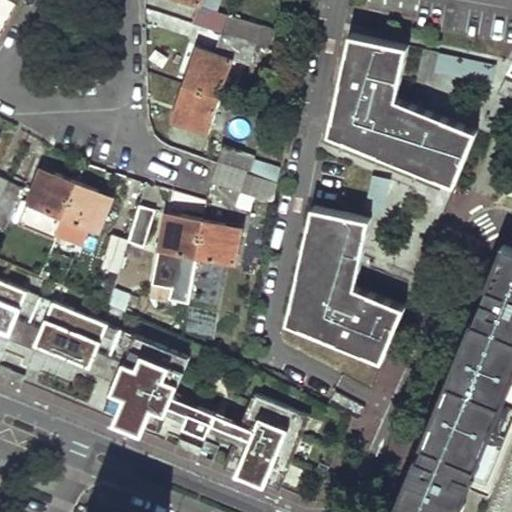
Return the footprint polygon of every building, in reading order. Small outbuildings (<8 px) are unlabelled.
[(366,0),(366,5),(415,13),(416,0),(366,0)] [(223,32),(256,42),(262,23),(229,12),(223,32)] [(256,42),(223,32),(216,53),(197,47),(186,83),(221,94),(232,59),(249,63),(256,42)] [(328,133),(455,183),(476,130),(396,97),(406,43),(350,34),(328,133)] [(466,72),(491,78),(495,64),(469,57),(466,72)] [(221,94),(186,83),(174,120),(209,132),(221,94)] [(218,164),(249,174),(256,155),(225,144),(218,164)] [(218,164),(213,180),(273,201),(277,185),(249,174),(218,164)] [(57,233),(77,182),(41,168),(18,224),(55,238),(57,233)] [(368,190),(384,194),(389,176),(372,172),(368,190)] [(7,178),(0,194),(0,226),(6,229),(25,185),(7,178)] [(77,182),(57,233),(83,244),(90,227),(99,231),(113,196),(77,182)] [(130,239),(129,240),(146,245),(156,208),(140,203),(130,239)] [(288,319),(383,358),(405,304),(357,284),(368,218),(313,206),(288,319)] [(198,255),(204,219),(166,213),(153,284),(172,288),(171,300),(188,303),(198,255)] [(198,255),(235,261),(241,226),(204,219),(198,255)] [(129,240),(130,239),(112,234),(103,268),(119,273),(129,240)] [(392,511),(459,511),(470,487),(466,485),(511,374),(511,243),(505,240),(392,511)] [(222,469),(276,491),(306,418),(251,396),(241,422),(175,395),(191,355),(0,278),(0,336),(8,340),(14,325),(40,336),(34,350),(89,373),(95,358),(122,368),(103,414),(117,420),(114,428),(141,439),(144,431),(158,436),(171,405),(190,413),(185,426),(208,435),(213,423),(236,432),(222,469)]
